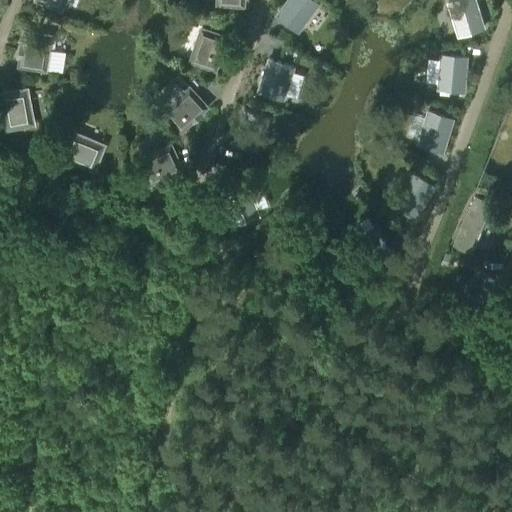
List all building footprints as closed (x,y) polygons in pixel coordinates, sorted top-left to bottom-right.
[(313,0),(286,0),(275,16),(297,33),(319,4),(313,0)] [(476,0),(454,0),(448,2),(458,37),(485,28),(476,0)] [(225,42),(227,36),(203,28),(192,59),(199,62),(199,63),(208,67),(209,65),(216,68),(220,55),(222,56),(227,43),(225,42)] [(21,59),(20,65),(46,69),(50,36),(42,35),(42,33),(32,32),(32,33),(25,32),(23,46),(21,45),(19,59),(21,59)] [(440,54),(437,90),(465,92),(468,56),(440,54)] [(268,58),(257,92),(284,101),(295,66),(268,58)] [(199,112),(204,108),(187,89),(163,112),(168,117),(167,118),(173,126),(175,125),(180,130),(190,121),(191,123),(201,114),(199,112)] [(29,90),(2,95),(9,129),(35,124),(29,90)] [(428,107),(417,141),(444,150),(455,115),(436,109),(428,107)] [(243,110),(232,144),(259,152),(269,118),(243,110)] [(70,129),(61,154),(93,167),(103,142),(70,129)] [(173,172),(179,170),(169,146),(138,160),(141,167),(140,168),(144,177),(145,176),(148,183),(161,178),(162,179),(174,174),(173,172)] [(412,172),(393,203),(417,218),(436,187),(412,172)] [(245,180),(219,190),(233,224),(251,216),(259,213),(245,180)] [(475,197),(453,244),(471,252),(493,205),(475,197)] [(292,218),(284,244),(318,255),(324,237),(327,229),(292,218)] [(376,226),(346,244),(360,268),(391,249),(381,233),(376,226)] [(446,252),(441,264),(451,269),(456,256),(446,252)] [(483,272),(465,313),(480,319),(498,278),(483,272)]
